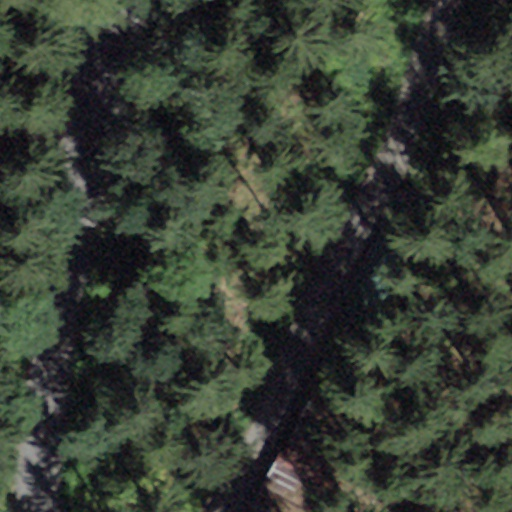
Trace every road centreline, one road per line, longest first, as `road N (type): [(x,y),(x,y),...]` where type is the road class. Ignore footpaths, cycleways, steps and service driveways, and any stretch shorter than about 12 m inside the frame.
road 1 (track): [(229,511),(468,0)]
road 2 (unclassified): [(112,0),(78,136),(29,511)]
